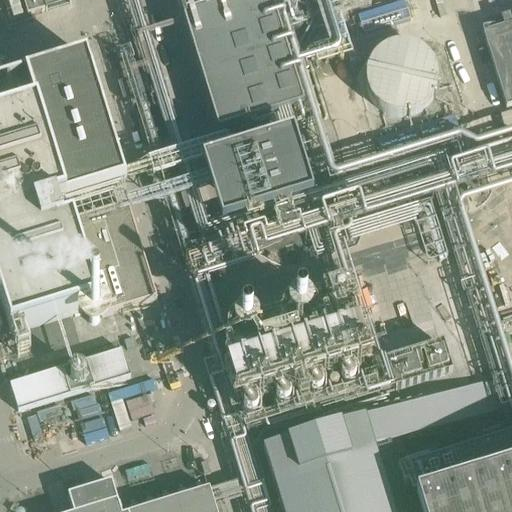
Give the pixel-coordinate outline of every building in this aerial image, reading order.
[(4,0),(11,24),(71,7),(69,0),(4,0)] [(265,0),(224,0),(176,15),(212,129),(298,102),(274,25),(265,0)] [(511,105),(511,20),(482,31),(504,107),(511,105)] [(422,39),(361,63),(382,116),(427,99),(424,89),(439,83),(422,39)] [(46,95),(0,109),(0,296),(8,321),(99,293),(105,314),(162,296),(135,204),(98,215),(93,197),(129,187),(89,51),(37,67),(46,95)] [(295,129),(205,155),(224,218),(313,191),(295,129)] [(139,379),(131,352),(20,388),(29,415),(139,379)] [(391,511),(364,421),(269,450),(287,511),(391,511)] [(511,511),(511,470),(409,502),(412,511),(511,511)] [(216,511),(210,492),(144,511),(120,511),(113,487),(67,501),(70,511),(216,511)]
